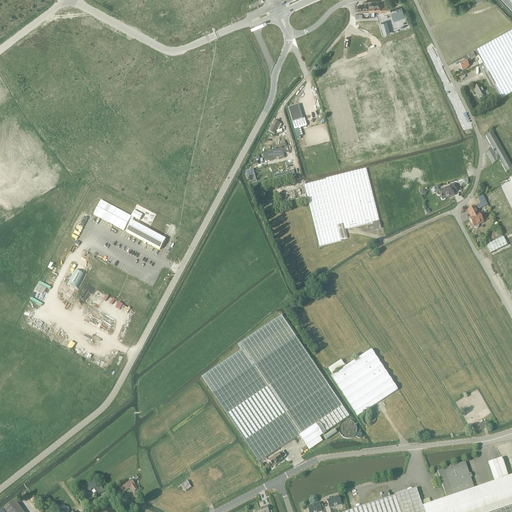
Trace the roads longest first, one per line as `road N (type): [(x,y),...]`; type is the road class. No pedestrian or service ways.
road 1 (unclassified): [(287,46),(264,113),(107,404),(0,489)]
road 2 (unclassified): [(511,314),(459,222),(480,147),(415,0)]
road 3 (unknown): [(182,268),(88,223),(56,276),(60,314),(133,359)]
road 4 (unclassified): [(279,479),(318,457),(511,430)]
road 5 (track): [(456,440),(352,278)]
